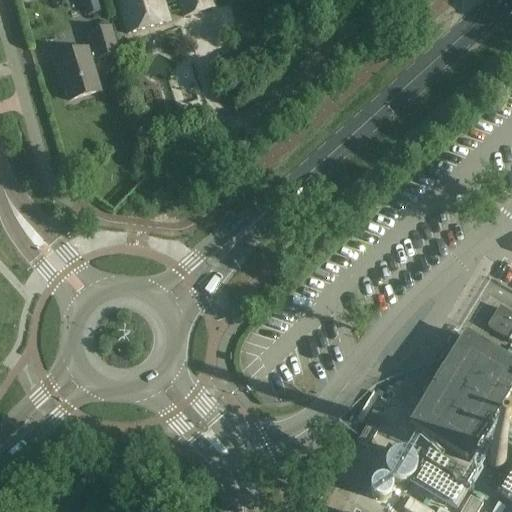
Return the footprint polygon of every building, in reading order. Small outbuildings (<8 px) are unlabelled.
[(116,0),(127,34),(168,22),(161,0),(178,0),(183,14),(214,4),(212,0),(116,0)] [(95,61),(119,55),(110,27),(87,34),(95,61)] [(99,92),(87,51),(54,60),(60,81),(62,80),(68,101),(99,92)] [(511,340),(511,313),(502,308),(491,327),(511,340)] [(511,366),(463,337),(408,427),(468,464),(511,392),(511,366)] [(478,511),(482,506),(470,498),(462,511),(478,511)] [(395,511),(408,511),(411,508),(403,502),(395,511)]
